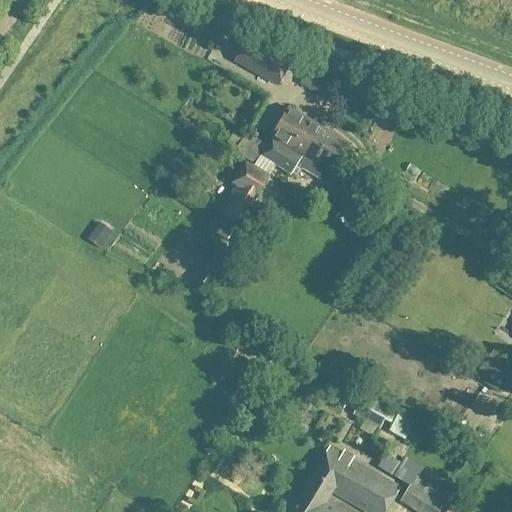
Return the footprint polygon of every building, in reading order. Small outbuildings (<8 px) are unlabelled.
[(222,31),(204,62),(217,70),(235,39),(222,31)] [(239,42),(229,60),(270,84),(280,67),(239,42)] [(299,155),(316,127),(288,109),(270,138),(271,139),(299,155)] [(301,155),(328,172),(345,144),(316,127),(299,155),(301,156),(301,155)] [(255,165),(267,145),(254,137),(251,142),(242,137),(241,138),(232,133),(224,146),(255,165)] [(284,183),(301,156),(299,155),(271,139),(267,145),(255,165),(284,183)] [(238,223),(268,177),(246,162),(232,182),(238,186),(221,212),(226,215),(238,223)] [(226,242),(238,223),(226,215),(213,234),(226,242)] [(209,288),(230,265),(217,253),(196,276),(209,288)] [(511,374),(511,363),(493,351),(483,366),(475,377),(499,394),(509,379),(511,374)] [(441,498),(448,486),(405,460),(406,458),(389,447),(377,468),(409,487),(400,503),(415,511),(439,511),(446,501),(441,498)] [(386,511),(400,490),(330,448),(300,498),(322,511),(329,498),(332,493),(364,511),(386,511)] [(351,511),(329,498),(322,511),(300,498),(291,511),(351,511)]
